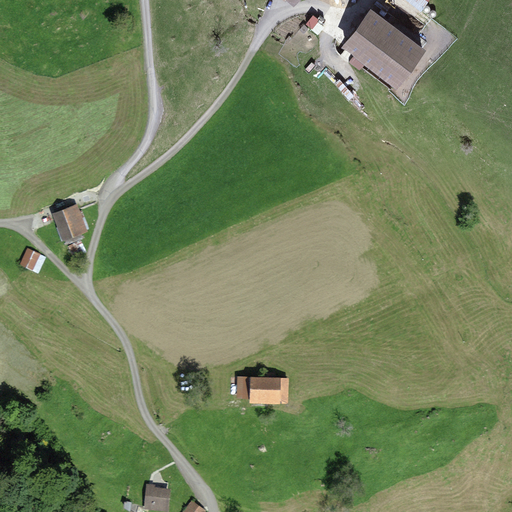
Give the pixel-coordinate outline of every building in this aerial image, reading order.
[(306,17),(313,23),(320,14),(314,8),(306,17)] [(426,49),(361,8),(336,48),(401,89),(426,49)] [(75,209),(50,218),(59,243),(84,233),(75,209)] [(42,255),(26,248),(19,264),(35,271),(42,255)] [(287,380),(250,379),(249,405),(286,407),(287,380)] [(166,511),(169,492),(144,490),(142,511),(166,511)] [(204,511),(206,511),(192,499),(181,511),(204,511)]
